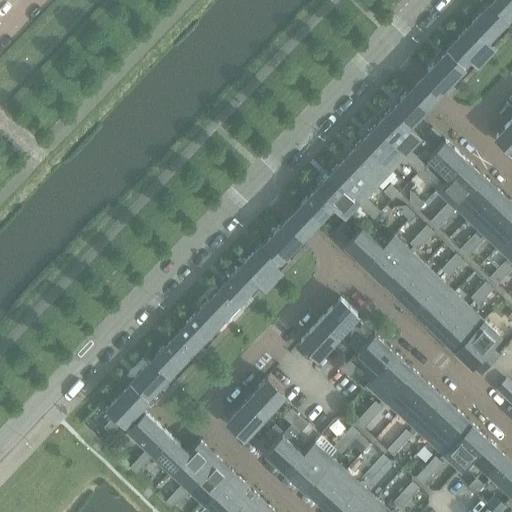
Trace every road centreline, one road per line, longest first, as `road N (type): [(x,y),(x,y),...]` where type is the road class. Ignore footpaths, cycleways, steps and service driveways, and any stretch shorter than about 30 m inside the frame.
road 1 (residential): [(251,180),(0,447)]
road 2 (residential): [(339,265),(203,415),(302,511)]
road 3 (residential): [(381,44),(251,180)]
road 4 (residential): [(475,394),(339,265)]
road 5 (residential): [(339,265),(251,180)]
road 6 (residential): [(467,128),(381,44)]
